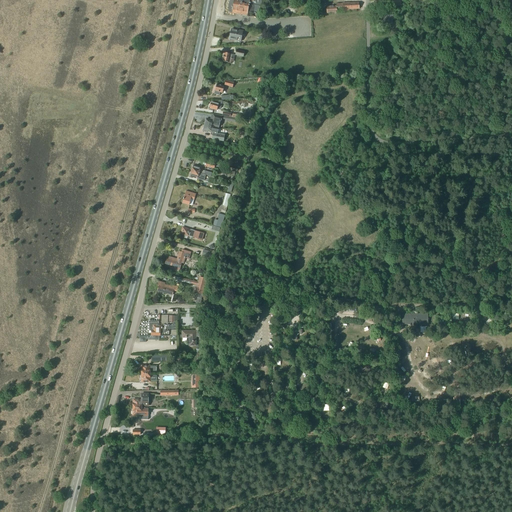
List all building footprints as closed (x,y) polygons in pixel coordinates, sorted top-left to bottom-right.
[(228,6),(228,8),(228,9),(229,11),(229,12),(232,12),(232,13),(242,15),(247,16),(248,13),(254,14),(254,12),(256,12),(260,13),(261,7),(261,0),(234,0),(233,0),(231,0),(231,2),(230,2),(229,3),(229,5),(228,6)] [(392,15),(380,16),(381,20),(381,24),(393,23),(392,15)] [(232,29),(229,40),(241,42),(243,31),(232,29)] [(230,51),(229,57),(238,59),(244,59),(244,53),(247,53),(246,47),(235,48),(235,49),(239,50),(239,53),(230,51)] [(266,61),(246,63),(246,71),(267,69),(266,61)] [(224,66),(222,74),(238,78),(240,70),(224,66)] [(215,91),(214,94),(219,96),(220,93),(223,93),(224,90),(225,90),(226,86),(233,88),(234,83),(226,81),(224,86),(216,84),(215,90),(215,91)] [(219,101),(218,104),(213,102),(212,104),(211,104),(211,105),(210,105),(210,106),(210,107),(210,108),(209,110),(213,111),(213,109),(217,110),(218,108),(220,109),(222,102),(219,101)] [(212,115),(210,120),(207,119),(206,119),(205,122),(206,122),(205,125),(213,127),(218,128),(219,126),(218,126),(219,122),(222,123),(223,118),(212,115)] [(225,135),(217,134),(219,129),(218,128),(213,127),(205,125),(204,129),(203,129),(203,130),(203,131),(204,132),(205,131),(211,133),(213,133),(212,140),(224,142),(225,135)] [(193,167),(192,171),(205,175),(206,175),(214,177),(215,174),(202,170),(201,172),(200,171),(201,167),(194,166),(193,167)] [(192,171),(191,176),(191,177),(193,178),(194,177),(197,178),(197,179),(204,181),(205,175),(192,171)] [(189,205),(191,199),(194,200),(196,194),(186,191),(184,198),(183,198),(183,200),(182,203),(189,205)] [(215,219),(215,220),(213,226),(221,228),(224,219),(219,218),(218,220),(215,219)] [(193,238),(194,237),(203,239),(204,234),(195,231),(184,227),(183,229),(182,229),(181,234),(185,235),(184,238),(187,239),(188,236),(193,238)] [(167,259),(165,264),(171,266),(170,269),(179,271),(182,263),(184,264),(185,258),(186,259),(186,258),(189,259),(191,252),(182,249),(181,252),(179,252),(177,259),(169,257),(169,260),(167,259)] [(214,253),(203,250),(202,256),(212,259),(214,253)] [(203,295),(206,284),(202,283),(198,282),(182,279),(181,282),(198,285),(196,293),(198,294),(203,295)] [(177,292),(178,287),(170,285),(170,287),(165,285),(165,284),(159,282),(158,286),(159,286),(157,291),(164,293),(164,291),(173,294),(173,291),(177,292)] [(400,325),(403,325),(410,325),(410,326),(410,329),(417,329),(417,326),(417,325),(428,325),(428,314),(400,314),(400,325)] [(151,321),(149,323),(149,331),(152,331),(152,335),(160,336),(159,336),(170,336),(169,331),(169,325),(163,325),(163,324),(159,324),(159,322),(151,321)] [(199,331),(196,331),(182,331),(182,338),(189,338),(189,346),(196,346),(196,337),(199,337),(199,331)] [(156,372),(156,366),(150,366),(141,366),(142,374),(150,374),(150,372),(156,372)] [(200,375),(192,375),(192,388),(200,388),(200,375)] [(142,408),(142,406),(148,406),(148,394),(142,394),(141,400),(133,400),(133,408),(142,408)] [(145,408),(142,408),(133,408),(133,416),(141,416),(142,416),(142,420),(148,420),(148,410),(145,410),(145,408)]
